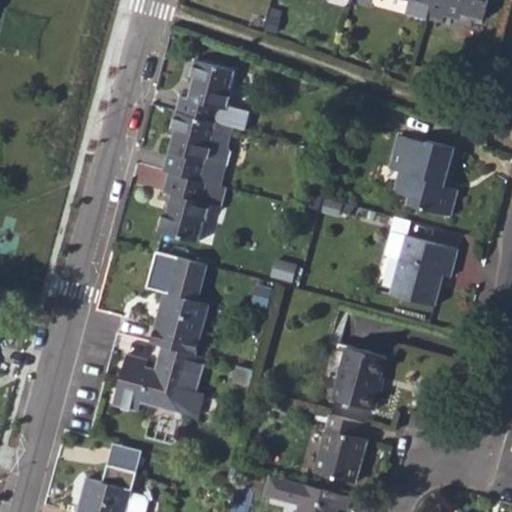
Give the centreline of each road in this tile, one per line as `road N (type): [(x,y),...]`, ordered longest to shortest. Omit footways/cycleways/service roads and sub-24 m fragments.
road 1 (residential): [(17,511),(155,0)]
road 2 (residential): [(511,360),(478,452),(417,468),(404,511)]
road 3 (residential): [(511,360),(499,293),(511,226)]
